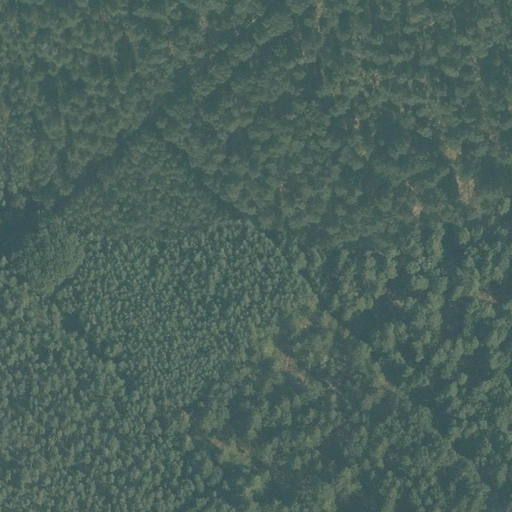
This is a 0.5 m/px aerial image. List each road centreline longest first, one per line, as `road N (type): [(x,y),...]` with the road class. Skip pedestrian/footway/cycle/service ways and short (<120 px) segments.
road 1 (track): [(275,0),(0,248)]
road 2 (track): [(145,117),(364,356)]
